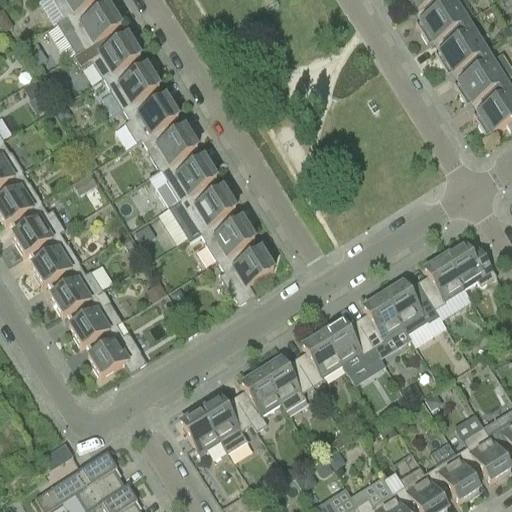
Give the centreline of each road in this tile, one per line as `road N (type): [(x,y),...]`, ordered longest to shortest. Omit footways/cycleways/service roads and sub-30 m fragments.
road 1 (residential): [(327,290),(149,0)]
road 2 (residential): [(127,417),(327,290)]
road 3 (residential): [(467,200),(345,0)]
road 4 (residential): [(0,308),(72,425),(91,430),(127,417)]
road 5 (residential): [(327,290),(467,200)]
